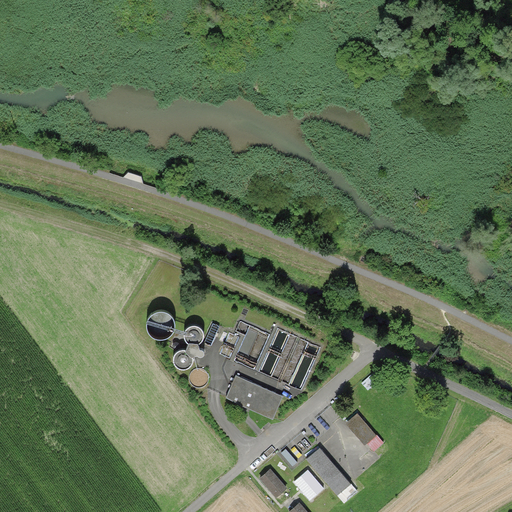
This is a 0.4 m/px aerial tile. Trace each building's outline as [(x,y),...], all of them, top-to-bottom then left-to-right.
[(283,396),(237,376),(227,398),(249,407),(273,418),(283,396)] [(376,436),(357,414),(346,423),(365,445),(368,443),(376,436)] [(384,443),(377,435),(376,436),(368,443),(374,451),(384,443)] [(351,484),(320,448),(307,460),(337,495),(351,484)] [(287,489),(271,469),(259,479),(270,493),(275,499),(287,489)] [(308,470),(295,482),(302,490),(310,499),(323,488),(308,470)]
